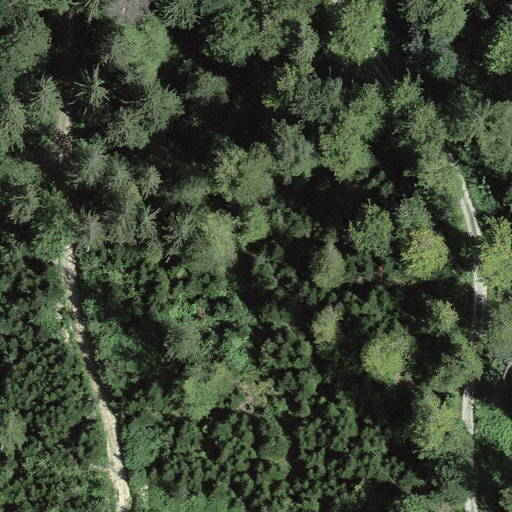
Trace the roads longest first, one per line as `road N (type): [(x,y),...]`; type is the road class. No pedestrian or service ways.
road 1 (track): [(473,511),(465,440),(475,238),(443,160),(342,0)]
road 2 (track): [(61,137),(86,341),(113,417),(126,511)]
road 3 (track): [(65,0),(61,137)]
